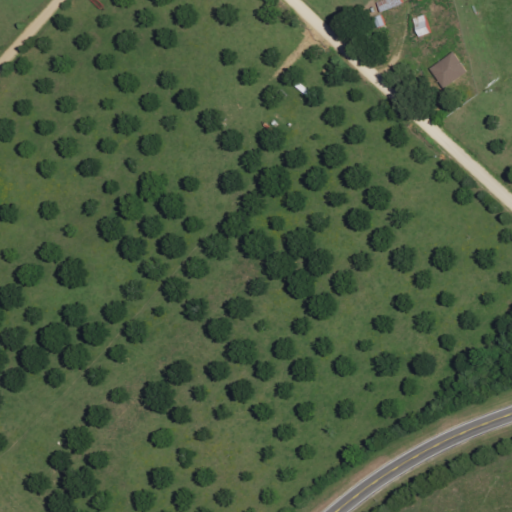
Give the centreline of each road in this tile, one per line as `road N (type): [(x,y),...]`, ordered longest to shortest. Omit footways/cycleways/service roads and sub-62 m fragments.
road 1 (residential): [(511,199),(294,0)]
road 2 (tertiary): [(337,511),(420,452),(511,413)]
